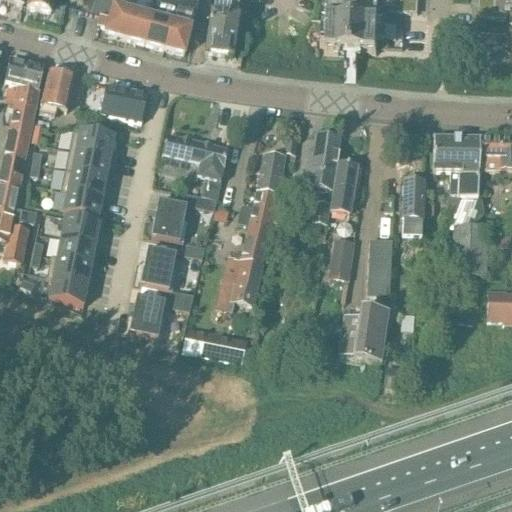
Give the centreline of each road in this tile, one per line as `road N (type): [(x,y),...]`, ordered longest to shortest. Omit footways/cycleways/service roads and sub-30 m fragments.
road 1 (unclassified): [(511,116),(438,116),(162,80)]
road 2 (residential): [(111,331),(162,80)]
road 3 (motorway): [(511,455),(349,511)]
road 4 (unclassified): [(162,80),(0,37)]
